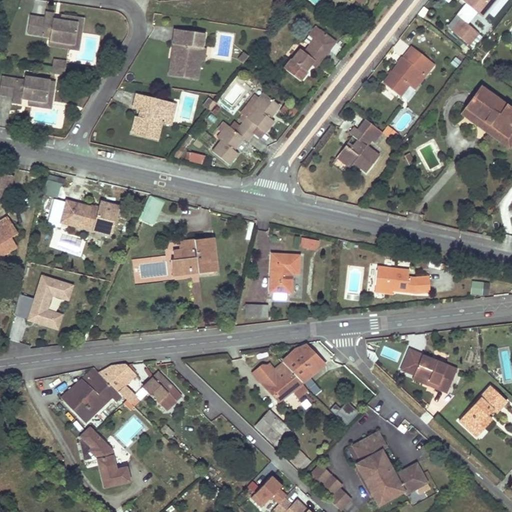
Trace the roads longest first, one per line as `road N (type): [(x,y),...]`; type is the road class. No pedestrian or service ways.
road 1 (tertiary): [(340,328),(0,367)]
road 2 (tertiary): [(263,203),(511,259)]
road 3 (residential): [(409,0),(285,156),(263,203)]
road 4 (residential): [(511,506),(395,401),(342,337)]
road 5 (tertiary): [(72,160),(263,203)]
road 6 (residential): [(120,0),(135,11),(139,33),(72,160)]
road 7 (tertiary): [(511,309),(340,328)]
